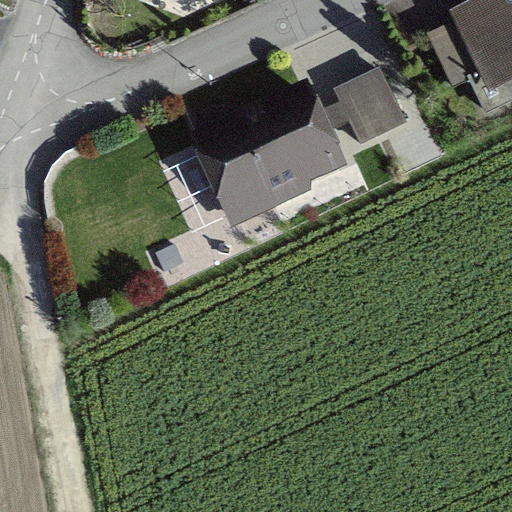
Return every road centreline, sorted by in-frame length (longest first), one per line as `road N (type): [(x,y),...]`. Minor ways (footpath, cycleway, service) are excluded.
road 1 (residential): [(0,161),(317,0)]
road 2 (track): [(0,171),(64,511)]
road 3 (residential): [(0,156),(56,0)]
